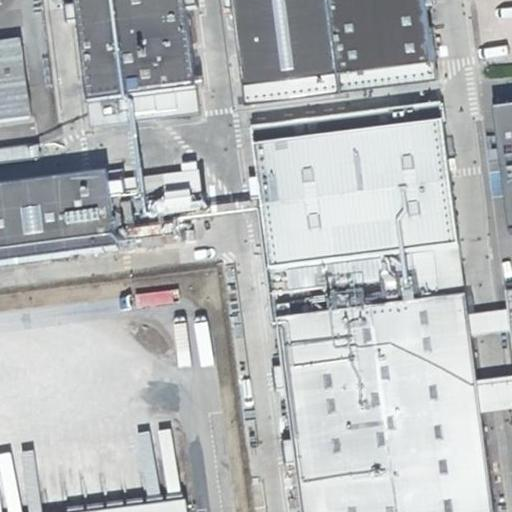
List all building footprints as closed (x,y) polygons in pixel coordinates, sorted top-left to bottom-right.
[(171,0),(68,0),(80,96),(182,84),(171,0)] [(231,0),(242,97),(433,75),(424,0),(231,0)] [(511,0),(478,0),(480,9),(477,9),(482,54),(511,50),(511,0)] [(18,37),(0,38),(0,126),(28,124),(18,37)] [(511,106),(489,110),(505,226),(511,225),(511,106)] [(433,107),(248,128),(294,511),(490,511),(477,414),(473,382),(466,336),(462,314),(433,107)] [(0,165),(36,161),(34,146),(0,149),(0,165)] [(138,177),(140,198),(162,195),(165,220),(202,216),(196,170),(138,177)] [(97,173),(0,184),(0,259),(106,246),(97,173)] [(511,289),(503,291),(505,308),(508,330),(511,359),(511,289)] [(488,310),(462,314),(466,336),(490,332),(508,330),(505,308),(488,310)] [(511,376),(496,378),(473,382),(477,414),(500,411),(511,408),(511,376)]
